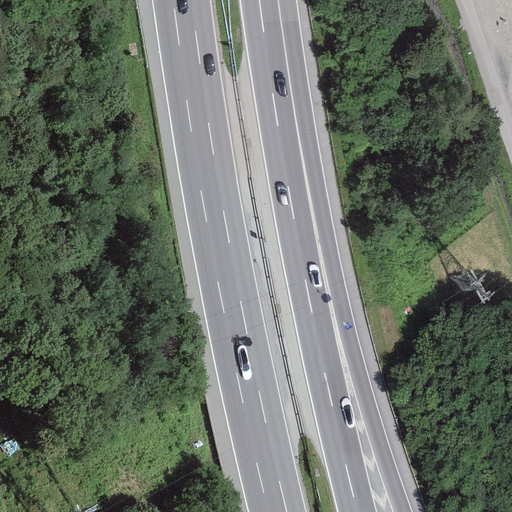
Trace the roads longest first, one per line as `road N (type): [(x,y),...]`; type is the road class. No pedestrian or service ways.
road 1 (motorway): [(182,0),(224,278),(277,511)]
road 2 (motorway): [(401,511),(299,203)]
road 3 (motorway): [(356,511),(321,357),(299,203)]
road 4 (motorway): [(299,203),(267,0)]
